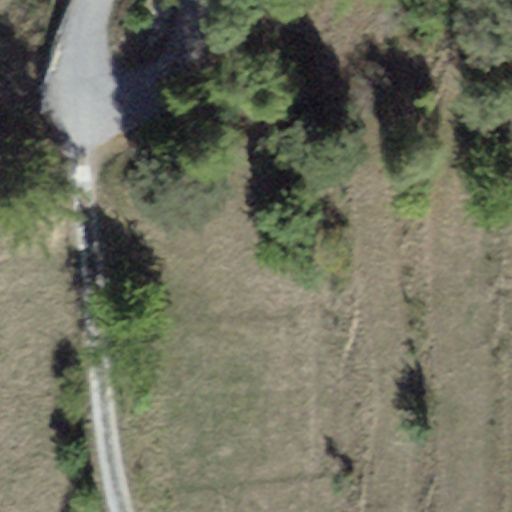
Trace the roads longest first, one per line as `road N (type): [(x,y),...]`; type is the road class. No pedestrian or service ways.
road 1 (track): [(77,122),(204,451),(240,511)]
road 2 (residential): [(92,0),(64,98),(77,122),(102,120),(155,75),(199,0)]
